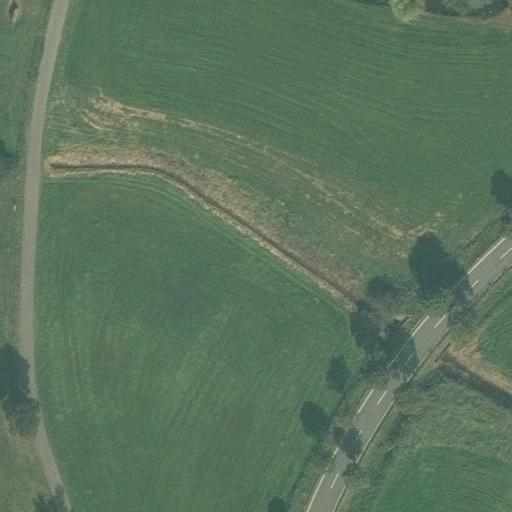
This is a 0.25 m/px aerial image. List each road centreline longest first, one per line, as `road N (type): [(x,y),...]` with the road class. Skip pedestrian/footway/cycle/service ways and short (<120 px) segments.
road 1 (unclassified): [(63,511),(33,430),(23,368),(27,187),(61,0)]
road 2 (tertiary): [(319,511),(401,367),(511,249)]
